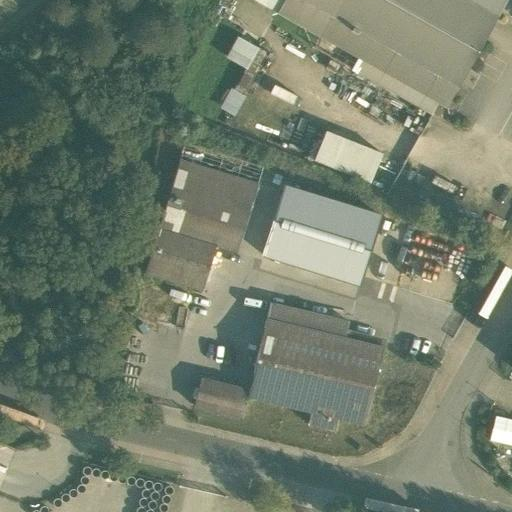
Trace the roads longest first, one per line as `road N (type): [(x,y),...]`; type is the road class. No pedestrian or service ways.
road 1 (residential): [(0,393),(69,418),(406,496)]
road 2 (residential): [(511,306),(406,496)]
